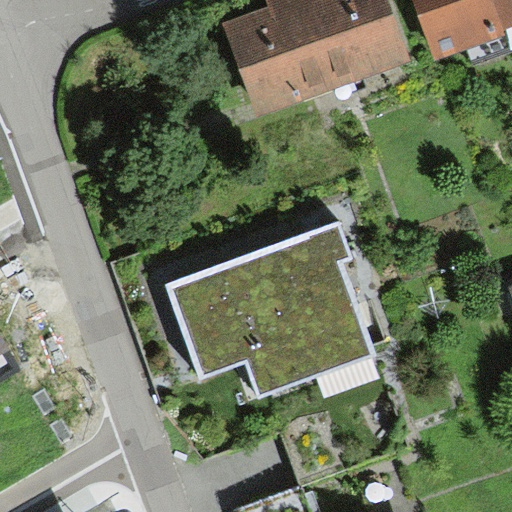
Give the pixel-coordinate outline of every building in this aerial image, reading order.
[(336,97),(301,0),(264,0),(269,13),(224,28),(257,124),(336,97)] [(301,0),(336,97),(412,70),(387,0),(301,0)] [(410,0),(437,69),(504,44),(502,40),(511,36),(511,2),(511,0),(410,0)] [(303,247),(168,297),(202,387),(246,371),(259,407),(374,364),(340,273),(355,267),(342,233),(303,247)] [(0,326),(0,346),(9,341),(0,326)] [(308,511),(302,493),(245,511),(308,511)]
